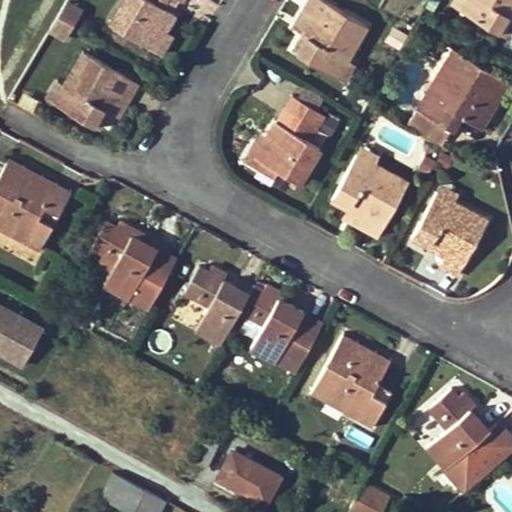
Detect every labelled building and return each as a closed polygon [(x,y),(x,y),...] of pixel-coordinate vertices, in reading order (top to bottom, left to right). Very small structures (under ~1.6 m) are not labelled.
[(68,0),(63,0),(51,32),(69,38),(82,5),(68,0)] [(124,0),(112,22),(155,48),(166,28),(177,12),(164,5),(156,0),(124,0)] [(349,59),(369,25),(325,0),(310,0),(305,10),(318,18),(308,34),(299,51),(340,75),(349,59)] [(446,0),(437,0),(433,8),(444,15),(451,3),(446,0)] [(506,34),(511,24),(511,0),(464,0),(461,7),(506,34)] [(308,34),(318,18),(305,10),(295,27),(308,34)] [(175,34),(166,28),(155,48),(163,53),(175,34)] [(410,123),(424,131),(432,116),(442,121),(450,108),(462,115),(483,127),(491,113),(486,110),(506,79),(451,45),(432,77),(436,80),(410,123)] [(129,100),(139,82),(86,50),(66,83),(56,101),(101,128),(111,111),(120,95),(129,100)] [(358,63),(349,59),(340,75),(348,80),(358,63)] [(48,97),(56,101),(66,83),(59,79),(48,97)] [(510,81),(506,79),(486,110),(491,113),(510,81)] [(282,169),(302,181),(323,146),(311,139),(326,114),(294,94),(269,135),(258,154),(282,169)] [(129,100),(120,95),(111,111),(119,116),(129,100)] [(442,121),(432,116),(424,131),(444,143),(452,128),(454,129),(462,115),(450,108),(442,121)] [(258,154),(269,135),(262,130),(246,157),(277,176),(282,169),(258,154)] [(363,145),(359,152),(377,163),(381,155),(363,145)] [(333,198),(350,207),(366,217),(362,226),(380,236),(410,180),(377,163),(359,152),(333,198)] [(10,157),(7,164),(40,182),(44,175),(10,157)] [(0,176),(0,217),(16,227),(12,233),(41,249),(55,222),(41,214),(58,183),(44,175),(40,182),(7,164),(0,176)] [(72,190),(58,183),(41,214),(55,222),(72,190)] [(440,184),(437,191),(456,201),(460,194),(440,184)] [(441,265),(460,275),(490,218),(456,201),(437,191),(413,237),(430,246),(446,255),(441,265)] [(362,226),(366,217),(350,207),(345,217),(362,226)] [(0,226),(12,233),(16,227),(0,217),(0,226)] [(112,248),(122,253),(119,260),(105,283),(131,298),(132,295),(152,306),(178,259),(158,248),(132,234),(136,227),(122,219),(118,226),(109,221),(94,246),(109,254),(112,248)] [(162,241),(136,227),(132,234),(158,248),(162,241)] [(424,255),(441,265),(446,255),(430,246),(424,255)] [(109,254),(119,260),(122,253),(112,248),(109,254)] [(186,290),(201,298),(204,292),(215,298),(211,304),(198,329),(223,342),(241,309),(251,292),(225,277),(229,272),(214,264),(210,270),(201,265),(186,290)] [(258,311),(269,317),(266,322),(253,346),(277,360),(305,310),(281,296),(283,292),(268,283),(265,288),(256,283),(251,292),(241,309),(256,317),(258,311)] [(215,298),(204,292),(201,298),(211,304),(215,298)] [(0,301),(0,351),(26,365),(47,327),(0,301)] [(256,317),(266,322),(269,317),(258,311),(256,317)] [(341,339),(373,356),(376,351),(344,334),(341,339)] [(373,424),(388,399),(374,391),(378,383),(391,360),(376,351),(373,356),(341,339),(316,386),(348,403),(344,409),(373,424)] [(378,383),(374,391),(388,399),(392,391),(378,383)] [(344,409),(348,403),(316,386),(313,392),(344,409)] [(452,386),(430,405),(442,417),(445,414),(453,422),(449,426),(428,446),(467,488),(511,447),(511,431),(502,420),(493,427),(475,406),(477,403),(466,390),(460,395),(452,386)] [(453,422),(445,414),(442,417),(449,426),(453,422)] [(367,448),(373,437),(350,424),(344,435),(367,448)] [(206,465),(220,441),(207,434),(196,459),(206,465)] [(233,448),(218,476),(268,503),(282,475),(233,448)] [(337,463),(367,479),(373,468),(343,452),(337,463)] [(102,495),(132,511),(135,511),(148,489),(115,471),(102,495)] [(351,509),(355,511),(382,511),(393,494),(367,479),(351,509)]
